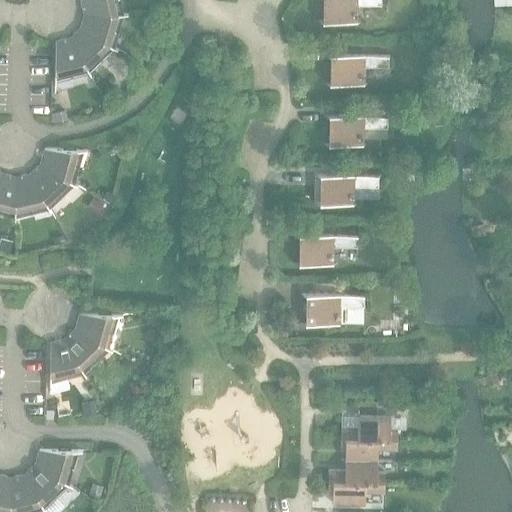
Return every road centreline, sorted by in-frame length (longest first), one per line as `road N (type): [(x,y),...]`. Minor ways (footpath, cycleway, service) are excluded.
road 1 (residential): [(19,14),(18,111),(27,128),(57,135),(141,106),(198,18)]
road 2 (residential): [(259,308),(266,158),(290,113),(264,18)]
road 3 (residential): [(174,511),(125,434),(21,428)]
